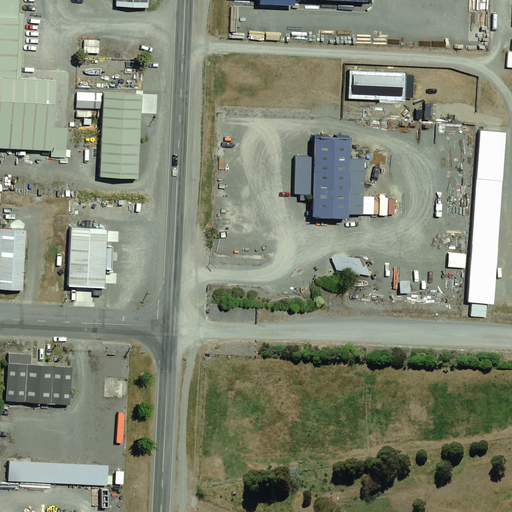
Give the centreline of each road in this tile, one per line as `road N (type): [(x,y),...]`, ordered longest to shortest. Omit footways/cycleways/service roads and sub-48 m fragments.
road 1 (secondary): [(171,327),(184,0)]
road 2 (secondary): [(161,511),(171,327)]
road 3 (residential): [(0,319),(171,327)]
